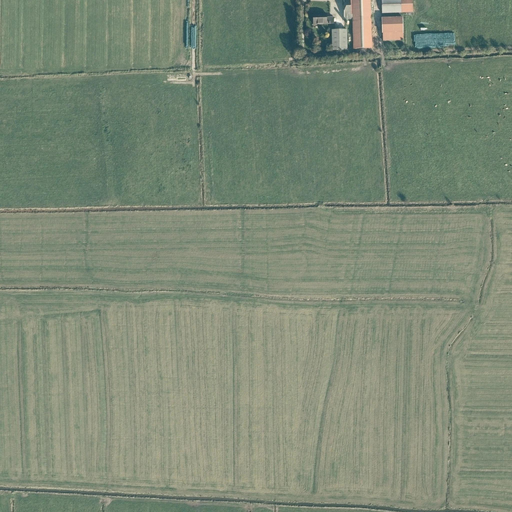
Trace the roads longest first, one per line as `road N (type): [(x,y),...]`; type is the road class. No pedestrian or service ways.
road 1 (unclassified): [(0,293),(330,305)]
road 2 (track): [(303,0),(310,57),(511,49)]
